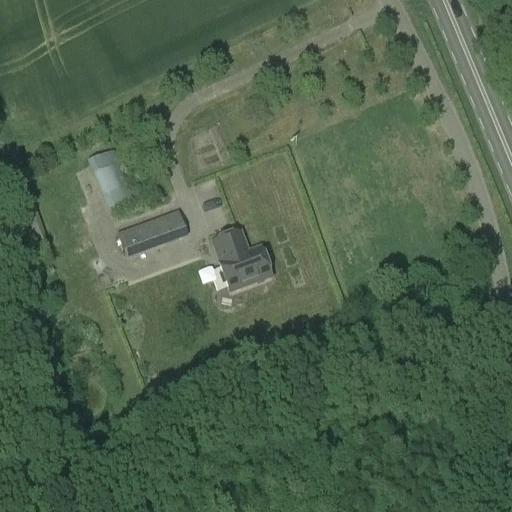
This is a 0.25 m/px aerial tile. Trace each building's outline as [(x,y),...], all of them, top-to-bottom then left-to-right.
[(109,211),(131,202),(109,153),(88,163),(109,211)] [(178,215),(154,224),(164,249),(187,241),(178,215)] [(126,264),(140,258),(130,233),(116,238),(126,264)] [(243,236),(216,246),(224,266),(222,267),(233,295),(274,279),(264,251),(250,256),(243,236)] [(161,404),(192,393),(188,380),(156,390),(161,404)]
